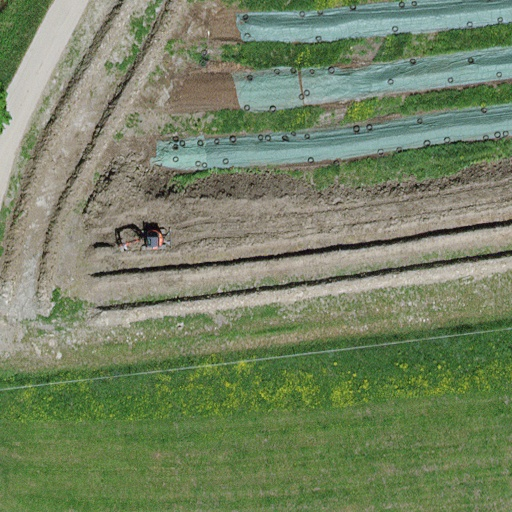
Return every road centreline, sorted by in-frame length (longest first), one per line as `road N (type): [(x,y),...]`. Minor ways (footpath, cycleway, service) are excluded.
road 1 (track): [(0,387),(511,329)]
road 2 (unclassified): [(78,0),(0,154)]
